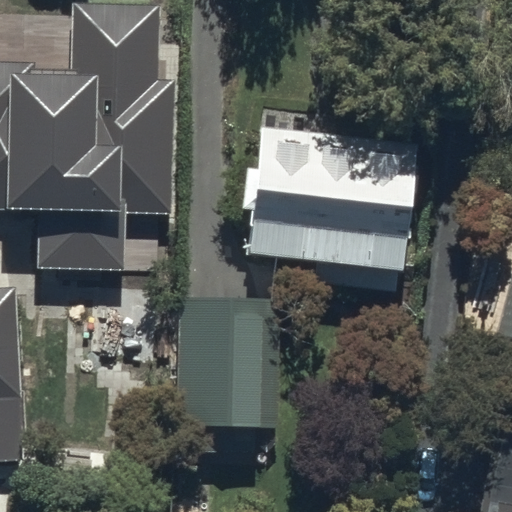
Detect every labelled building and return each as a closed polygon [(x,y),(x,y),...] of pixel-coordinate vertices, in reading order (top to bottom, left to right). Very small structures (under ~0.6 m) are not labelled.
[(35,71),(0,71),(0,217),(3,218),(2,232),(101,233),(99,375),(159,375),(160,238),(168,239),(169,134),(162,134),(163,105),(160,105),(161,17),(71,16),(70,80),(35,80),(35,71)] [(401,306),(419,147),(260,129),(253,190),(247,189),(241,235),(251,236),(246,278),(316,286),(315,296),(401,306)] [(511,385),(511,183),(476,313),(498,319),(490,349),(510,355),(502,382),(511,385)] [(12,295),(0,295),(0,470),(23,469),(12,295)] [(265,306),(180,306),(180,444),(266,443),(265,306)] [(511,511),(511,436),(501,435),(479,511),(511,511)]
